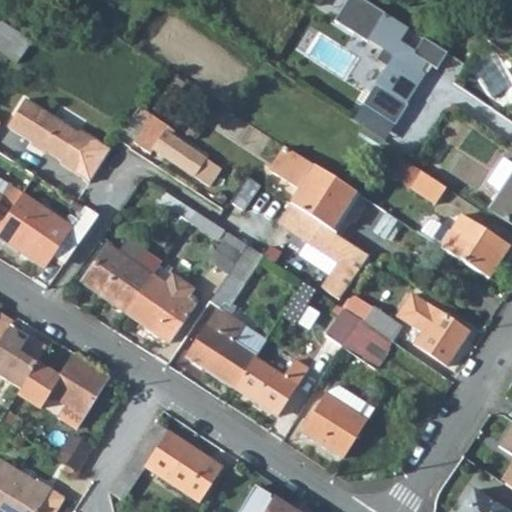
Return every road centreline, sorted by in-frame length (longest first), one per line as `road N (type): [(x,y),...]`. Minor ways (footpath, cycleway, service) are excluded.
road 1 (residential): [(352,511),(0,288)]
road 2 (residential): [(389,511),(511,321)]
